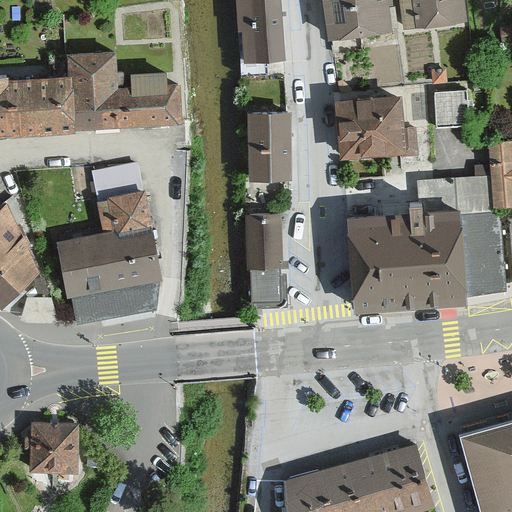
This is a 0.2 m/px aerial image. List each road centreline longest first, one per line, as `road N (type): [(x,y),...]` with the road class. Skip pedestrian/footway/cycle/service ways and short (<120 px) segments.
road 1 (residential): [(292,0),(320,350)]
road 2 (residential): [(420,342),(458,511)]
road 3 (unknown): [(270,453),(436,416)]
road 4 (residential): [(273,354),(268,511)]
road 5 (residential): [(151,363),(150,446),(127,511)]
road 6 (tertiary): [(5,373),(151,363)]
road 7 (tertiary): [(151,363),(273,354)]
